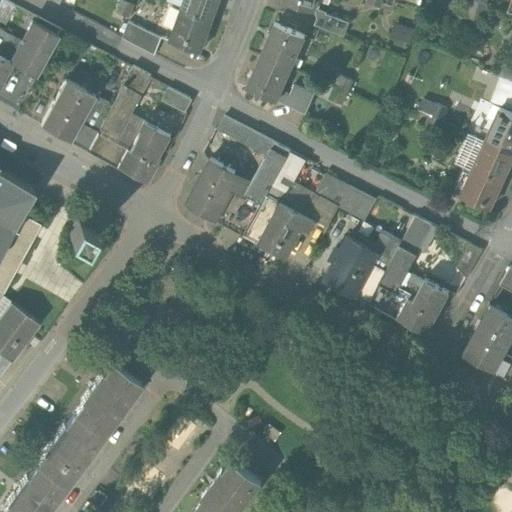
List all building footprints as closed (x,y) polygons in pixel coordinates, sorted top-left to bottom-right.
[(133,4),(122,0),(121,0),(117,12),(129,16),(133,4)] [(219,0),(184,0),(181,7),(213,18),(219,0)] [(318,0),(285,0),(315,9),(318,0)] [(486,4),(473,0),(469,13),(482,17),(486,4)] [(213,18),(181,7),(170,40),(201,51),(213,18)] [(415,23),(395,22),(394,38),(414,39),(415,23)] [(305,37),(275,23),(261,55),(291,69),(305,37)] [(163,41),(130,24),(123,38),(155,55),(163,41)] [(0,84),(12,63),(36,75),(57,36),(46,30),(40,42),(25,34),(21,42),(0,30),(0,84)] [(291,69),(261,55),(246,88),(277,101),(291,69)] [(99,132),(99,133),(115,141),(150,75),(132,66),(113,105),(99,132)] [(353,82),(340,76),(335,88),(347,93),(353,82)] [(95,95),(65,79),(41,124),(70,140),(71,139),(90,149),(99,133),(99,132),(81,121),(95,95)] [(347,93),(335,88),(330,100),(342,105),(347,93)] [(189,100),(168,89),(162,101),(183,112),(189,100)] [(113,105),(95,95),(81,121),(99,132),(113,105)] [(447,109),(435,104),(430,116),(442,121),(447,109)] [(511,113),(501,108),(486,141),(511,153),(511,113)] [(430,116),(424,128),(437,134),(442,121),(430,116)] [(243,196),(231,189),(216,217),(244,232),(266,194),(289,151),(224,117),(217,129),(260,152),(262,149),(267,152),(243,196)] [(163,150),(135,135),(128,148),(115,141),(99,133),(90,149),(117,164),(116,166),(146,182),(163,150)] [(511,153),(486,141),(471,174),(463,170),(453,193),(488,209),(511,155),(511,153)] [(210,159),(187,203),(216,218),(216,217),(231,189),(227,187),(235,172),(210,159)] [(33,190),(0,171),(0,290),(2,292),(39,225),(19,214),(33,190)] [(350,187),(327,174),(316,194),(339,207),(350,187)] [(350,187),(339,207),(364,221),(375,201),(350,187)] [(316,222),(266,194),(244,232),(258,240),(258,241),(286,257),(301,230),(309,234),(316,222)] [(402,240),(399,244),(416,253),(418,249),(414,247),(427,223),(415,216),(402,240)] [(92,229),(75,220),(67,236),(84,245),(92,229)] [(371,250),(347,237),(341,247),(337,245),(331,256),(336,258),(325,278),(354,294),(355,293),(369,300),(399,244),(402,240),(382,230),(371,250)] [(415,296),(398,286),(416,253),(399,244),(369,300),(398,316),(397,317),(427,334),(449,293),(425,279),(415,296)] [(469,244),(455,268),(465,280),(482,252),(469,244)] [(9,302),(0,313),(0,371),(10,359),(37,323),(9,302)] [(511,319),(489,307),(464,353),(493,370),(494,369),(511,378),(511,351),(504,347),(511,333),(511,319)] [(56,434),(49,443),(52,445),(22,486),(20,484),(13,493),(16,494),(3,511),(46,511),(139,385),(110,365),(95,385),(93,383),(86,393),(88,395),(59,435),(56,434)] [(237,511),(259,484),(231,462),(216,483),(214,481),(207,490),(209,491),(193,511),(237,511)]
